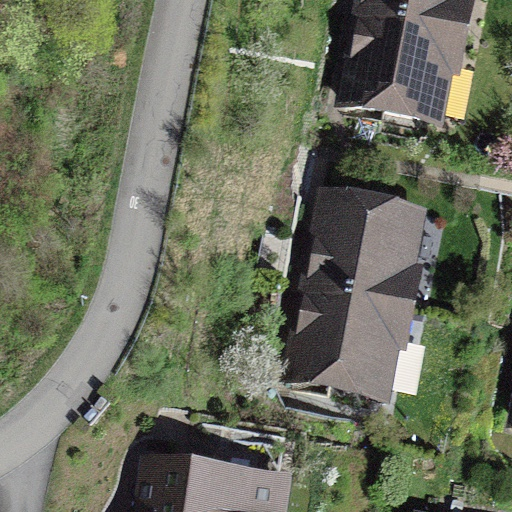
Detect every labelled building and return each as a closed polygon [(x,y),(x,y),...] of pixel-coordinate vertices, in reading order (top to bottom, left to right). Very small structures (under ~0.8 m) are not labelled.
[(458,0),(365,0),(362,17),(451,35),(458,0)] [(434,122),(451,35),(362,17),(345,104),(434,122)] [(415,220),(327,203),(309,293),(398,309),(415,220)] [(398,309),(309,293),(293,380),(382,397),(398,309)] [(146,466),(138,511),(268,511),(273,485),(146,466)]
